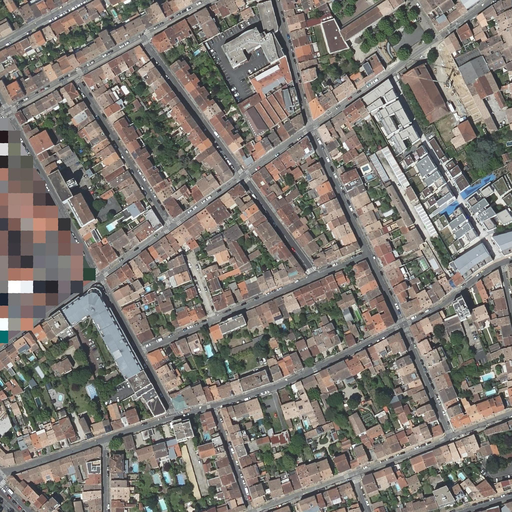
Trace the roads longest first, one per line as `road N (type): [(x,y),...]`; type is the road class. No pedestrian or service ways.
road 1 (tertiary): [(213,405),(272,387),(402,326)]
road 2 (residential): [(8,112),(99,277)]
road 3 (residential): [(170,227),(75,75)]
road 4 (residential): [(143,37),(243,176)]
road 5 (residential): [(437,39),(310,129)]
road 6 (residential): [(368,253),(310,129)]
road 7 (residential): [(310,129),(275,0)]
road 8 (residential): [(315,277),(243,176)]
road 9 (residential): [(402,326),(451,437)]
road 10 (residential): [(99,277),(0,346)]
